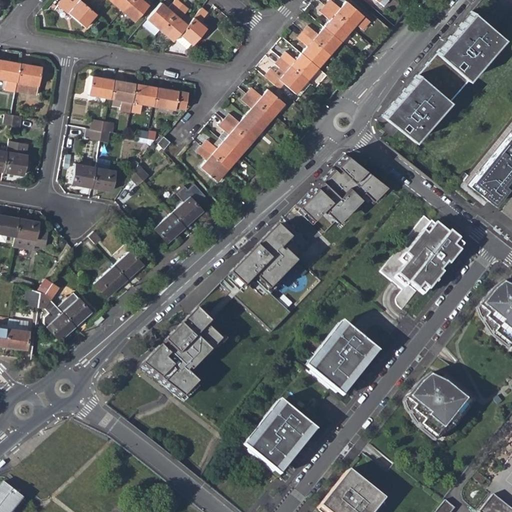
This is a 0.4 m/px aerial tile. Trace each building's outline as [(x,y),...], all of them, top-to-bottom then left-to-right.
[(84,28),(95,15),(94,14),(78,0),(60,0),(57,5),(84,28)] [(107,0),(120,11),(128,0),(107,0)] [(128,0),(120,11),(133,22),(147,5),(141,0),(128,0)] [(173,0),(167,8),(160,2),(140,25),(153,37),(158,31),(181,4),(176,0),(173,0)] [(329,0),(328,0),(324,5),(351,28),(354,24),(364,32),(371,24),(344,1),(338,7),(329,0)] [(179,18),(183,13),(187,9),(181,4),(158,31),(171,42),(173,40),(186,25),(179,18)] [(328,20),(322,26),(339,41),(351,28),(324,5),(318,11),(328,20)] [(207,13),(200,7),(190,19),(186,25),(173,40),(184,49),(189,44),(191,45),(205,28),(198,22),(207,13)] [(470,10),(379,115),(411,140),(501,37),(470,10)] [(179,18),(186,25),(190,19),(183,13),(179,18)] [(306,26),(301,32),(327,55),(339,41),(322,26),(316,33),(306,26)] [(305,46),(300,52),(317,67),(327,55),(301,32),(296,38),(305,46)] [(305,80),(317,67),(300,52),(294,60),(284,52),(279,58),(305,80)] [(305,80),(279,58),(274,64),(279,68),(274,72),(270,68),(263,76),(278,89),(283,83),(298,96),(309,84),(305,80)] [(3,90),(14,92),(19,63),(0,59),(0,79),(4,80),(3,90)] [(40,67),(19,63),(14,92),(35,95),(40,67)] [(87,95),(108,99),(112,79),(90,76),(87,95)] [(119,110),(129,112),(134,83),(112,79),(108,99),(120,101),(119,110)] [(141,105),(152,106),(155,87),(134,83),(129,112),(139,114),(141,105)] [(186,93),(155,87),(152,106),(173,110),(174,107),(183,109),(186,93)] [(250,87),(245,93),(272,116),(277,110),(279,111),(285,104),(266,89),(260,95),(250,87)] [(249,108),(243,115),(260,129),(272,116),(245,93),(240,100),(249,108)] [(1,124),(10,125),(12,115),(9,115),(0,113),(0,117),(3,118),(1,124)] [(228,113),(223,119),(250,141),(260,129),(243,115),(238,121),(228,113)] [(18,127),(20,117),(12,115),(10,125),(10,126),(18,127)] [(238,155),(250,141),(223,119),(218,126),(223,131),(218,138),(222,141),(238,155)] [(91,120),(89,129),(100,132),(103,132),(104,122),(91,120)] [(113,124),(104,122),(103,132),(108,133),(111,134),(113,124)] [(511,180),(511,125),(466,184),(492,205),(511,180)] [(84,138),(99,140),(100,132),(89,129),(86,129),(84,138)] [(155,132),(147,130),(145,140),(154,141),(155,132)] [(106,143),(107,138),(108,133),(103,132),(100,132),(99,140),(98,143),(101,143),(101,142),(106,143)] [(162,150),(169,142),(163,137),(156,144),(162,150)] [(206,140),(201,145),(227,168),(238,155),(222,141),(215,148),(206,140)] [(5,152),(2,172),(21,175),(25,155),(24,155),(26,146),(7,143),(5,152)] [(215,181),(227,168),(201,145),(195,152),(205,161),(199,167),(215,181)] [(342,156),(295,204),(310,218),(322,206),(324,208),(322,209),(334,221),(363,193),(370,199),(384,185),(342,156)] [(109,161),(95,158),(94,166),(90,188),(110,192),(114,170),(107,169),(109,161)] [(128,166),(133,170),(137,165),(138,163),(132,160),(128,166)] [(69,184),(90,188),(94,166),(73,163),(69,184)] [(147,175),(137,165),(133,170),(141,180),(147,175)] [(136,186),(142,180),(141,180),(133,170),(128,178),(136,186)] [(188,196),(171,212),(183,226),(201,210),(188,196)] [(165,242),(183,226),(171,212),(152,228),(165,242)] [(0,234),(14,237),(17,218),(0,214),(0,234)] [(38,222),(17,218),(14,237),(12,247),(33,251),(34,245),(44,247),(47,233),(39,231),(36,231),(37,228),(38,222)] [(426,221),(419,230),(423,234),(430,225),(426,221)] [(444,233),(432,223),(430,225),(423,234),(419,230),(401,254),(406,258),(402,263),(393,274),(420,294),(438,272),(437,271),(443,263),(444,263),(452,253),(442,244),(442,245),(438,242),(444,233)] [(274,226),(219,283),(270,333),(289,313),(267,291),(294,263),(282,252),(291,242),(274,226)] [(100,239),(92,231),(86,237),(94,245),(100,239)] [(459,245),(444,233),(438,242),(442,245),(442,244),(452,253),(459,245)] [(129,251),(112,265),(125,279),(141,265),(129,251)] [(406,258),(401,254),(397,259),(402,263),(406,258)] [(104,298),(125,279),(112,265),(92,284),(104,298)] [(44,279),(36,292),(45,294),(51,284),(44,279)] [(58,284),(53,281),(51,284),(45,294),(50,300),(58,287),(57,286),(58,284)] [(488,290),(474,307),(484,315),(481,319),(493,329),(489,334),(505,346),(511,337),(511,288),(498,282),(488,290)] [(23,306),(36,308),(45,294),(36,292),(25,288),(23,306)] [(72,293),(56,307),(61,312),(74,326),(90,312),(77,297),(76,298),(72,293)] [(44,309),(50,300),(45,294),(36,308),(44,309)] [(192,309),(141,366),(179,400),(194,383),(187,377),(223,337),(192,309)] [(58,341),(74,326),(61,312),(54,318),(50,314),(43,320),(43,323),(46,326),(44,327),(58,341)] [(105,319),(102,316),(94,322),(95,324),(97,326),(105,319)] [(25,321),(8,318),(6,327),(3,347),(25,350),(28,331),(25,321)] [(337,323),(302,368),(334,394),(370,349),(337,323)] [(375,353),(370,349),(334,394),(339,398),(375,353)] [(447,426),(466,402),(441,382),(425,374),(414,383),(414,388),(404,402),(410,407),(407,411),(420,421),(416,426),(432,438),(444,424),(447,426)] [(275,402),(239,447),(272,472),(307,427),(275,402)] [(307,427),(272,472),(277,477),(312,431),(307,427)] [(381,500),(345,472),(316,508),(321,511),(371,511),(380,501),(381,500)] [(0,482),(0,501),(10,510),(20,497),(1,481),(0,482)] [(511,511),(490,494),(475,511),(511,511)] [(448,511),(452,507),(442,500),(432,511),(448,511)] [(0,511),(8,511),(10,510),(0,501),(0,511)] [(376,511),(383,503),(380,501),(371,511),(376,511)]
